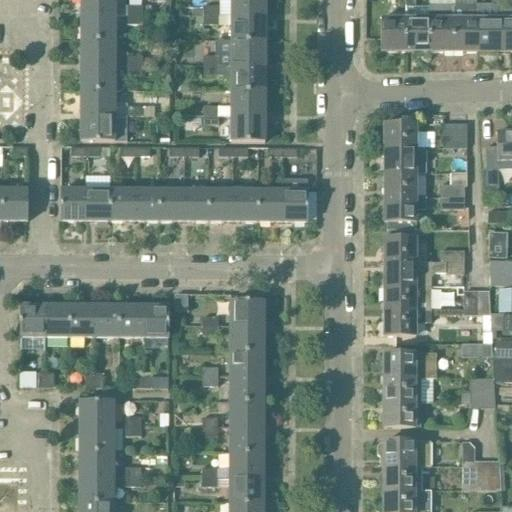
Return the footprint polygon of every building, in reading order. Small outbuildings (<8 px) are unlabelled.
[(116,19),(115,0),(81,0),(81,18),(116,19)] [(266,19),(265,0),(231,0),(232,19),(266,19)] [(415,0),(405,0),(406,9),(415,9),(415,0)] [(492,0),(493,10),(503,10),(502,0),(492,0)] [(127,8),(127,19),(143,19),(143,8),(127,8)] [(194,18),(204,18),(219,18),(219,8),(204,8),(204,12),(194,12),(194,18)] [(405,9),(405,21),(405,55),(429,55),(429,21),(429,10),(405,9)] [(429,21),(429,55),(453,55),(453,22),(453,10),(429,10),(429,21)] [(453,10),(453,22),(453,55),(477,55),(478,22),(478,10),(453,10)] [(81,18),(81,43),(116,43),(116,27),(116,19),(81,18)] [(219,27),(219,18),(204,18),(204,27),(219,27)] [(143,27),(143,19),(127,19),(127,27),(143,27)] [(266,44),(266,19),(232,19),(232,44),(266,44)] [(381,55),(405,55),(405,21),(381,21),(381,55)] [(511,21),(502,22),(502,55),(511,55),(511,21)] [(478,22),(477,55),(502,55),(502,22),(478,22)] [(81,43),(81,68),(115,68),(116,43),(81,43)] [(266,69),(266,44),(232,44),(215,44),(215,58),(219,58),(219,69),(232,69),(266,69)] [(127,58),(127,68),(143,68),(143,58),(127,58)] [(204,58),(204,69),(219,69),(219,58),(215,58),(204,58)] [(115,93),(115,68),(81,68),(81,93),(115,93)] [(143,78),(143,68),(127,68),(127,78),(143,78)] [(219,77),(219,69),(204,69),(204,77),(219,77)] [(266,94),(266,69),(232,69),(231,94),(266,94)] [(181,80),(181,92),(189,92),(189,80),(181,80)] [(81,118),(115,118),(115,93),(81,93),(81,118)] [(265,119),(266,94),(231,94),(231,119),(265,119)] [(127,109),(127,118),(143,118),(151,119),(151,109),(143,109),(127,109)] [(204,109),(204,119),(219,119),(219,109),(204,109)] [(115,118),(81,118),(81,144),(127,144),(127,128),(127,118),(115,118)] [(219,128),(219,119),(204,119),(204,128),(219,128)] [(265,119),(231,119),(231,144),(265,144),(265,119)] [(385,128),(385,152),(417,153),(417,128),(385,128)] [(445,152),(457,152),(457,128),(445,128),(445,152)] [(469,152),(469,128),(457,128),(457,152),(469,152)] [(511,134),(497,135),(497,150),(486,150),(487,174),(499,174),(499,184),(511,183),(511,134)] [(12,158),(28,158),(28,149),(13,149),(12,158)] [(71,159),(86,159),(86,149),(71,149),(71,159)] [(101,149),(86,149),(86,159),(101,159),(101,149)] [(169,159),(185,159),(186,150),(169,149),(169,159)] [(121,159),(135,159),(135,150),(121,150),(121,159)] [(150,150),(135,150),(135,159),(150,159),(150,150)] [(199,150),(186,150),(185,159),(199,159),(199,150)] [(219,159),(233,159),(233,150),(219,150),(219,159)] [(249,150),(233,150),(233,159),(249,159),(249,150)] [(268,160),(282,160),(282,150),(268,150),(268,160)] [(298,150),(282,150),(282,160),(298,160),(298,150)] [(426,153),(417,153),(385,152),(385,177),(417,177),(426,177),(426,153)] [(384,201),(416,201),(417,177),(385,177),(384,201)] [(468,189),(468,177),(450,177),(450,187),(465,187),(465,189),(468,189)] [(282,193),(282,225),(308,225),(308,193),(308,182),(282,182),(282,193)] [(440,187),(440,199),(465,199),(465,189),(465,187),(450,187),(440,187)] [(28,223),(28,191),(2,191),(2,223),(28,223)] [(86,224),(86,192),(61,192),(60,224),(86,224)] [(110,192),(86,192),(86,224),(110,224),(110,192)] [(134,224),(134,192),(110,192),(110,224),(134,224)] [(160,192),(134,192),(134,224),(160,224),(160,192)] [(185,224),(185,192),(160,192),(160,224),(185,224)] [(209,192),(185,192),(185,224),(209,224),(209,192)] [(233,224),(233,192),(209,192),(209,224),(233,224)] [(257,192),(233,192),(233,224),(257,225),(257,192)] [(282,225),(282,193),(257,192),(257,225),(282,225)] [(465,211),(465,199),(440,199),(440,211),(465,211)] [(426,201),(416,201),(384,201),(384,225),(386,225),(386,234),(416,234),(416,213),(426,213),(426,201)] [(505,214),(485,215),(485,226),(505,226),(505,214)] [(506,237),(490,236),(489,261),(505,262),(506,237)] [(384,243),(384,266),(417,266),(425,266),(425,259),(417,259),(417,243),(384,243)] [(447,267),(465,267),(465,255),(441,254),(440,266),(447,267)] [(511,289),(511,264),(511,265),(511,277),(490,277),(490,289),(511,289)] [(490,277),(511,277),(511,265),(491,264),(490,277)] [(384,266),(384,290),(433,290),(433,279),(436,276),(446,276),(447,267),(440,266),(433,266),(425,266),(417,266),(384,266)] [(446,276),(465,277),(465,267),(447,267),(446,276)] [(433,290),(384,290),(384,315),(417,314),(433,314),(433,290)] [(511,306),(511,293),(500,293),(500,317),(511,317),(511,306)] [(465,319),(478,319),(477,295),(465,295),(465,319)] [(489,295),(477,295),(478,319),(491,319),(489,295)] [(230,303),(230,330),(264,330),(264,303),(230,303)] [(45,340),(45,308),(20,308),(20,340),(45,340)] [(70,308),(45,308),(45,340),(70,340),(70,308)] [(95,308),(70,308),(70,340),(95,340),(95,308)] [(119,308),(95,308),(95,340),(120,341),(119,308)] [(144,308),(119,308),(120,341),(144,341),(144,308)] [(169,309),(144,308),(144,341),(169,341),(169,309)] [(433,314),(417,314),(384,315),(384,339),(417,340),(417,327),(433,327),(433,314)] [(511,318),(503,318),(502,333),(511,333),(511,318)] [(202,319),(202,329),(218,330),(219,319),(202,319)] [(218,339),(218,330),(202,329),(202,338),(218,339)] [(264,330),(230,330),(230,355),(264,355),(264,330)] [(490,333),(483,333),(484,347),(491,347),(490,333)] [(495,359),(511,359),(511,343),(495,343),(495,359)] [(464,348),(464,361),(493,361),(492,348),(464,348)] [(264,355),(230,355),(230,380),(264,380),(264,355)] [(384,357),(384,382),(433,382),(436,382),(437,357),(415,357),(384,357)] [(511,386),(511,363),(497,363),(497,386),(511,386)] [(202,370),(202,379),(218,379),(218,370),(202,370)] [(36,390),(45,390),(45,375),(36,375),(36,390)] [(54,375),(45,375),(45,390),(54,390),(54,375)] [(85,391),(93,391),(94,375),(85,375),(85,391)] [(103,375),(94,375),(93,391),(103,391),(103,375)] [(134,391),(143,391),(143,376),(134,376),(134,391)] [(152,376),(143,376),(143,391),(152,391),(152,376)] [(218,389),(218,379),(202,379),(202,389),(218,389)] [(264,405),(264,380),(230,380),(229,405),(264,405)] [(433,407),(433,382),(384,382),(384,406),(421,406),(433,407)] [(471,412),(484,412),(483,382),(471,382),(471,397),(463,397),(463,406),(471,406),(471,412)] [(484,412),(496,412),(495,382),(483,382),(484,412)] [(79,403),(79,430),(114,430),(114,403),(79,403)] [(229,430),(264,430),(264,405),(229,405),(229,430)] [(421,418),(421,406),(384,406),(384,431),(415,431),(415,418),(421,418)] [(511,415),(511,407),(497,408),(497,415),(511,415)] [(125,420),(125,430),(141,430),(141,420),(125,420)] [(202,420),(202,429),(218,429),(218,420),(202,420)] [(218,439),(218,429),(202,429),(202,439),(218,439)] [(114,430),(79,430),(79,454),(114,455),(114,439),(114,430)] [(141,439),(141,430),(125,430),(125,439),(141,439)] [(264,455),(264,430),(229,430),(229,455),(264,455)] [(383,445),(383,470),(421,470),(432,470),(432,446),(383,445)] [(114,455),(79,454),(79,480),(114,480),(114,455)] [(229,480),(264,481),(264,455),(229,455),(229,480)] [(476,494),(476,465),(463,465),(463,494),(476,494)] [(488,465),(476,465),(476,494),(488,494),(488,465)] [(501,465),(488,465),(488,494),(502,494),(501,465)] [(125,470),(125,480),(141,480),(141,470),(125,470)] [(202,480),(218,480),(218,470),(202,470),(202,480)] [(421,494),(421,470),(383,470),(383,494),(421,494)] [(79,505),(114,505),(114,480),(79,480),(79,505)] [(141,489),(141,480),(125,480),(125,489),(141,489)] [(218,490),(218,480),(202,480),(202,490),(218,490)] [(264,506),(264,481),(229,480),(229,505),(264,506)] [(431,511),(432,494),(421,494),(383,494),(383,511),(431,511)]
